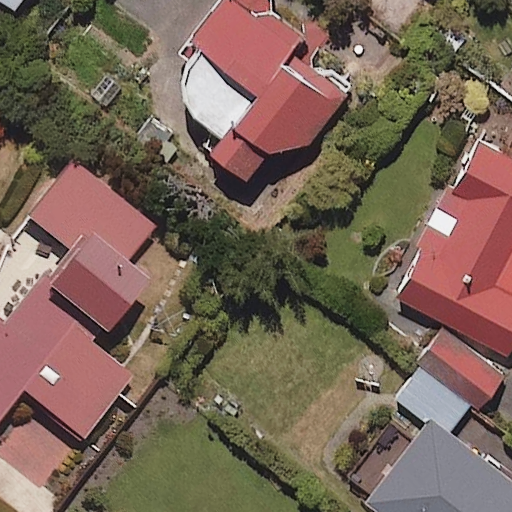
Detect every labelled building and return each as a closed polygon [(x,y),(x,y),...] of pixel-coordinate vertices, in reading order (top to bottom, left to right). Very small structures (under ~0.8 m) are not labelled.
[(261,7),(251,0),(212,0),(194,26),(202,37),(194,70),(197,88),(224,118),(215,138),(251,168),(271,144),(309,132),(347,86),(294,43),(309,25),(281,2),(261,7)] [(511,154),(482,139),(399,292),(505,350),(511,337),(511,154)] [(0,313),(0,409),(23,381),(83,429),(128,372),(80,334),(92,319),(107,330),(151,274),(129,256),(156,223),(71,156),(24,216),(59,244),(3,315),(0,313)] [(511,374),(511,373),(444,324),(418,361),(486,410),(511,374)] [(388,511),(511,511),(511,471),(432,410),(367,495),(388,511)]
